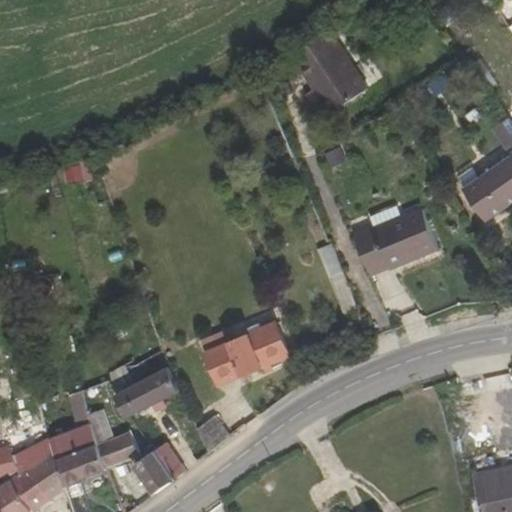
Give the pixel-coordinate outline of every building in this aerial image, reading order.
[(330,28),(291,54),(332,115),(370,90),(330,28)] [(511,148),(510,150),(510,155),(464,186),(487,221),(511,203),(511,148)] [(345,162),(340,149),(326,155),(331,168),(345,162)] [(72,165),(73,179),(92,177),(91,163),(72,165)] [(6,179),(0,179),(0,194),(0,195),(8,193),(6,179)] [(372,225),(353,232),(371,276),(390,267),(392,270),(439,250),(422,208),(374,227),(372,225)] [(347,286),(330,244),(321,248),(337,290),(347,286)] [(91,277),(103,273),(97,253),(85,256),(91,277)] [(357,309),(351,294),(341,298),(347,314),(357,309)] [(142,360),(112,376),(117,393),(115,394),(127,419),(131,416),(179,392),(166,363),(152,322),(138,326),(145,352),(141,356),(142,360)] [(220,384),(290,355),(277,322),(263,329),(260,322),(227,337),(223,330),(202,339),(220,384)] [(72,393),(79,427),(92,423),(84,390),(72,393)] [(216,417),(197,430),(209,453),(231,435),(216,417)] [(79,427),(51,438),(68,487),(75,511),(91,511),(82,477),(108,467),(99,442),(92,423),(79,427)] [(99,442),(108,467),(139,454),(130,430),(110,438),(99,442)] [(42,460),(0,487),(0,499),(7,511),(29,511),(68,487),(51,438),(37,443),(42,460)] [(156,452),(173,479),(186,470),(168,443),(156,452)] [(156,452),(155,451),(137,464),(155,493),(173,479),(156,452)] [(511,511),(511,465),(473,473),(481,511),(511,511)]
